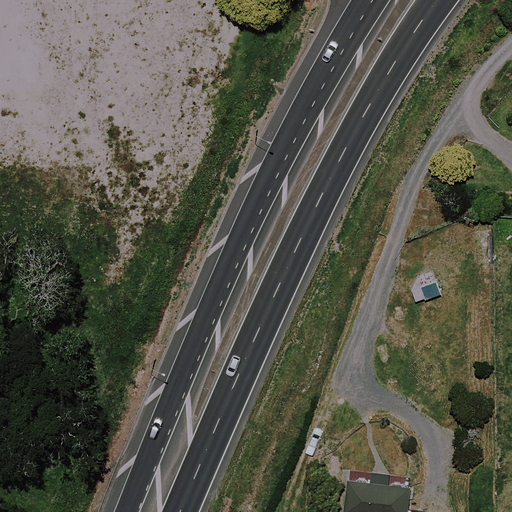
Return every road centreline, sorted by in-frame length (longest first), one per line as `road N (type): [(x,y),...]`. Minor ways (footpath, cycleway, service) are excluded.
road 1 (trunk): [(438,0),(339,159),(215,421),(170,461)]
road 2 (trunk): [(170,461),(170,402),(234,246),(368,0)]
